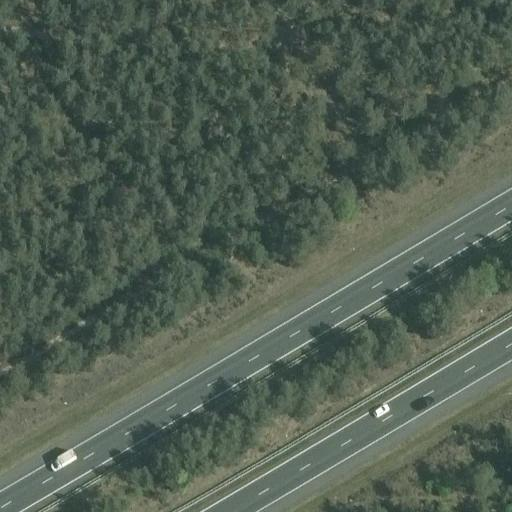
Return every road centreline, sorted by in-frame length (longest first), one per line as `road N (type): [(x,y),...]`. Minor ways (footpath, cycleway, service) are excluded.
road 1 (motorway): [(511,205),(0,507)]
road 2 (track): [(364,0),(292,44),(70,41),(0,32)]
road 3 (motorway): [(230,511),(511,344)]
